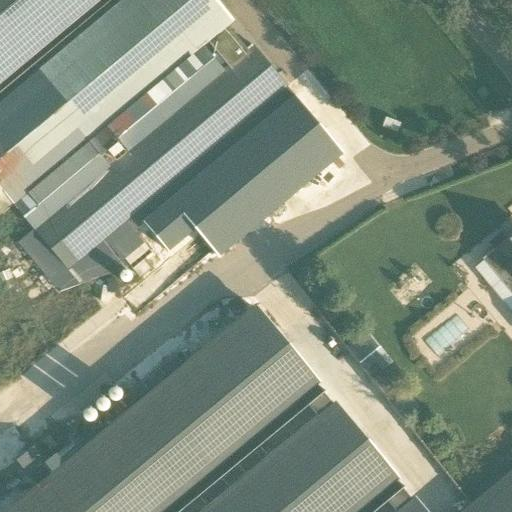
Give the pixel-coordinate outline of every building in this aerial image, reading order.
[(149,267),(142,259),(145,257),(146,259),(149,256),(129,232),(281,106),(282,107),(294,97),(251,46),(247,49),(227,26),(232,21),(214,0),(124,0),(0,104),(0,82),(98,0),(0,0),(0,214),(12,204),(12,205),(13,204),(34,229),(19,243),(60,292),(129,265),(139,276),(149,267)] [(282,107),(139,226),(163,256),(240,192),(263,219),(343,153),(295,96),(294,97),(282,107)] [(511,234),(508,229),(496,238),(502,246),(501,246),(511,260),(511,266),(504,273),(511,282),(511,234)] [(441,511),(255,295),(2,511),(155,511),(304,384),(320,403),(192,511),(345,511),(385,479),(401,497),(383,511),(511,511),(511,457),(448,511),(441,511)] [(375,360),(364,369),(392,404),(402,395),(396,388),(407,379),(391,360),(381,367),(375,360)] [(23,478),(41,462),(13,431),(0,442),(0,468),(8,461),(23,478)]
